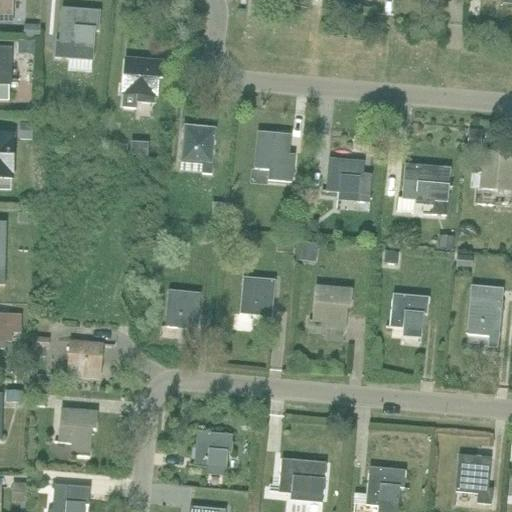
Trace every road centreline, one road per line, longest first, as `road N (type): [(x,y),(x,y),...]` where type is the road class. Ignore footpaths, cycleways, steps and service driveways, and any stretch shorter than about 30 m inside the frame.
road 1 (residential): [(140,511),(149,435),(163,401),(190,386),(511,415)]
road 2 (residential): [(511,110),(297,94),(233,75),(206,0)]
